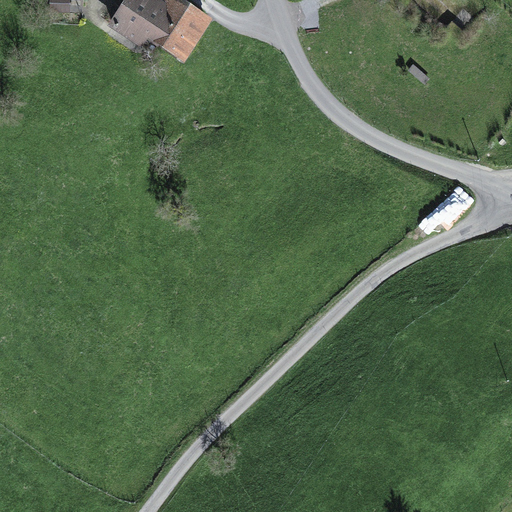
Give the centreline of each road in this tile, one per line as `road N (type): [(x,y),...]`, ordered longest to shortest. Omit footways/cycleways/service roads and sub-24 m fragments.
road 1 (track): [(149,511),(203,442),(369,283),(481,222),(510,191)]
road 2 (residential): [(274,0),(305,72),(357,127),(511,192)]
